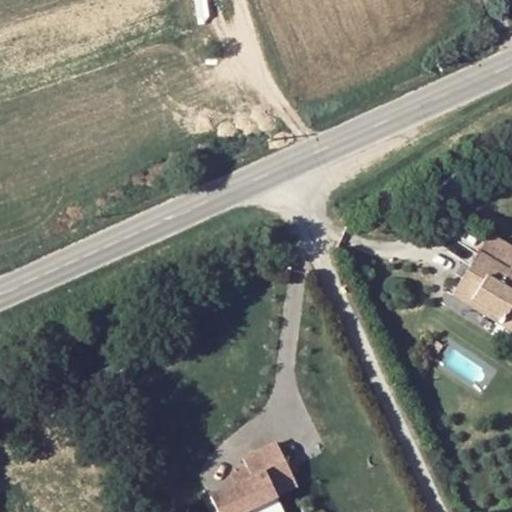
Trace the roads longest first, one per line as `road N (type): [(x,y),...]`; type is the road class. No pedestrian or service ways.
road 1 (residential): [(443,511),(280,170)]
road 2 (secondary): [(280,170),(0,295)]
road 3 (secondary): [(511,66),(280,170)]
